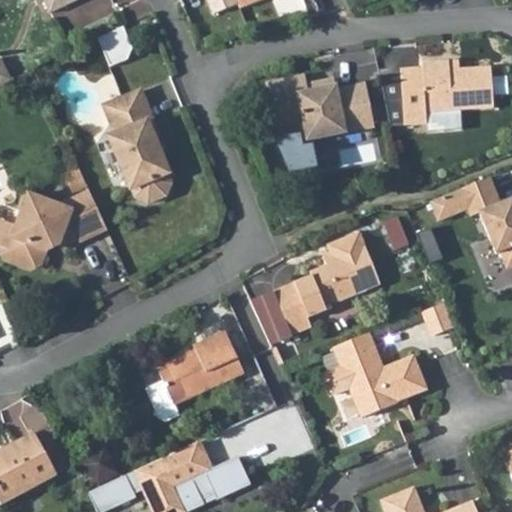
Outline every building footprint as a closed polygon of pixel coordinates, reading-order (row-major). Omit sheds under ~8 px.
[(43,0),(50,14),(80,0),(43,0)] [(237,6),(234,0),(204,0),(211,15),(237,6)] [(132,49),(122,29),(97,41),(110,68),(128,59),(132,49)] [(421,68),(400,70),(400,71),(405,125),(405,126),(427,124),(426,113),(494,107),(491,67),(449,70),(448,61),(421,63),(421,68)] [(400,71),(377,73),(388,126),(405,125),(400,71)] [(302,79),(295,81),(298,94),(305,92),(304,88),(302,79)] [(373,129),(364,87),(335,93),(333,82),(304,88),(305,92),(298,94),(295,81),(277,84),(281,101),(270,104),(277,136),(304,130),(306,143),(373,129)] [(138,92),(102,107),(113,135),(107,138),(129,191),(131,190),(134,199),(147,204),(164,197),(169,184),(166,176),(167,175),(154,142),(159,140),(138,92)] [(459,190),(429,202),(437,222),(467,210),(470,217),(478,214),(495,255),(499,253),(504,266),(510,269),(511,267),(511,198),(499,204),(489,177),(459,190)] [(105,229),(88,193),(58,207),(25,194),(18,211),(21,212),(16,226),(9,223),(0,246),(0,251),(4,260),(29,269),(39,264),(45,249),(57,244),(61,245),(76,239),(77,241),(105,229)] [(0,246),(9,223),(0,219),(0,246)] [(379,285),(358,233),(326,246),(331,258),(323,261),(325,266),(309,273),(310,277),(273,292),(274,294),(290,333),(291,336),(310,328),(307,319),(325,311),(324,307),(379,285)] [(274,294),(249,304),(267,343),(290,333),(274,294)] [(453,328),(443,304),(420,313),(429,335),(433,336),(453,328)] [(192,351),(154,368),(160,383),(144,390),(156,417),(162,421),(176,415),(171,405),(241,374),(223,332),(190,347),(192,351)] [(381,370),(367,334),(332,348),(361,418),(395,404),(394,402),(425,390),(412,358),(381,370)] [(31,434),(0,449),(0,503),(53,476),(31,434)] [(92,511),(100,511),(132,498),(130,494),(141,489),(150,511),(185,511),(202,505),(200,500),(212,494),(215,500),(249,484),(236,457),(209,469),(195,441),(81,491),(92,511)] [(83,456),(79,467),(85,479),(95,481),(104,477),(97,462),(107,457),(102,446),(83,456)] [(511,450),(502,455),(511,480),(511,450)] [(380,502),(384,511),(475,511),(472,503),(448,511),(422,511),(413,489),(380,502)]
